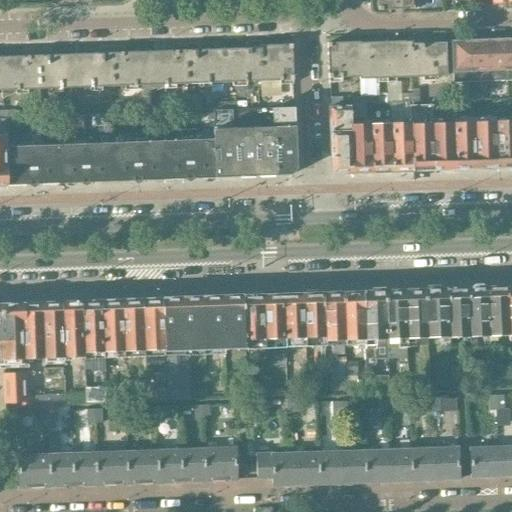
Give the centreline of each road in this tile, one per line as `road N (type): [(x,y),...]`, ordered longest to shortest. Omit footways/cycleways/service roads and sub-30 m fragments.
road 1 (primary): [(0,264),(511,246)]
road 2 (primary): [(310,217),(0,228)]
road 3 (residential): [(0,27),(305,17)]
road 4 (residential): [(511,502),(221,511)]
road 5 (primary): [(511,210),(310,217)]
road 6 (residential): [(310,217),(305,17)]
road 7 (residential): [(511,19),(367,23),(347,0)]
